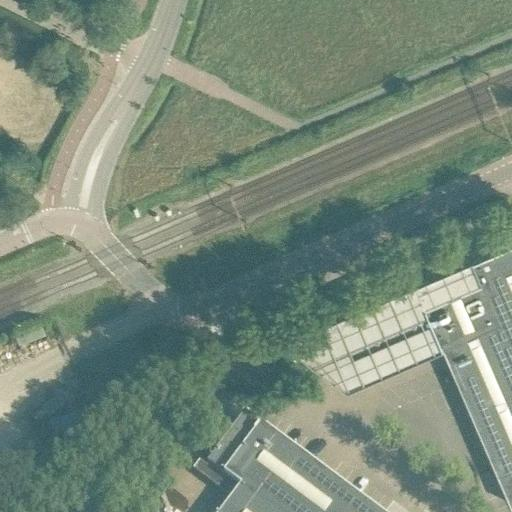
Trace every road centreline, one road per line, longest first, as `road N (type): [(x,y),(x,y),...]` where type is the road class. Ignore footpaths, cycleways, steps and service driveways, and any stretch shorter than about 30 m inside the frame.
road 1 (tertiary): [(207,305),(511,165)]
road 2 (tertiary): [(74,511),(191,401),(220,354)]
road 3 (tertiary): [(78,224),(95,156),(152,59)]
road 4 (tertiary): [(207,305),(164,307),(78,224)]
road 5 (residential): [(152,59),(17,0)]
